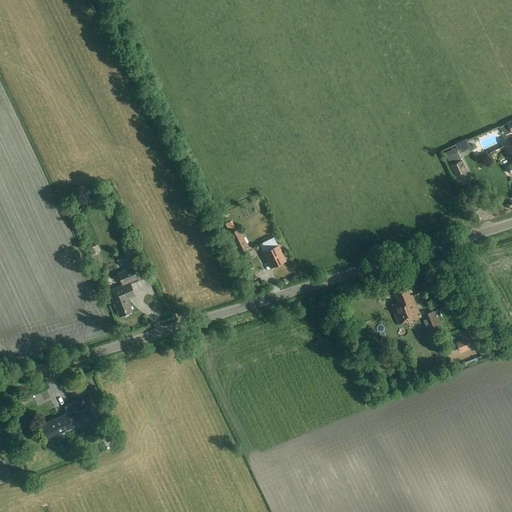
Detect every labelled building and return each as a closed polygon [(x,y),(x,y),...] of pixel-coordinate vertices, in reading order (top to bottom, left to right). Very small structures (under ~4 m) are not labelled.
[(461,160),(455,148),(445,153),(450,165),(449,165),(454,176),(467,171),(462,159),(461,160)] [(248,247),(238,228),(229,232),(238,251),(248,247)] [(79,240),(83,248),(92,243),(88,236),(79,240)] [(263,254),(271,270),(286,263),(278,247),(277,247),(273,239),(262,245),(266,253),(263,254)] [(96,253),(93,247),(88,249),(91,256),(96,253)] [(98,258),(93,261),(99,275),(104,273),(98,258)] [(122,286),(129,283),(137,280),(132,269),(117,275),(122,286)] [(445,284),(443,280),(427,287),(429,291),(445,284)] [(129,283),(122,286),(109,291),(119,316),(132,311),(128,300),(135,297),(129,283)] [(406,287),(393,292),(398,304),(391,306),(399,326),(422,317),(415,300),(412,301),(406,287)] [(441,327),(435,311),(427,314),(434,330),(441,327)] [(471,349),(467,338),(455,342),(460,353),(471,349)] [(372,375),(382,371),(378,363),(369,367),(372,375)] [(68,413),(41,425),(45,434),(47,438),(54,435),(73,427),(72,424),(76,422),(73,415),(77,413),(93,406),(88,396),(86,397),(81,387),(69,392),(75,404),(73,405),(73,404),(65,407),(68,413)] [(99,424),(102,432),(110,428),(107,421),(99,424)]
